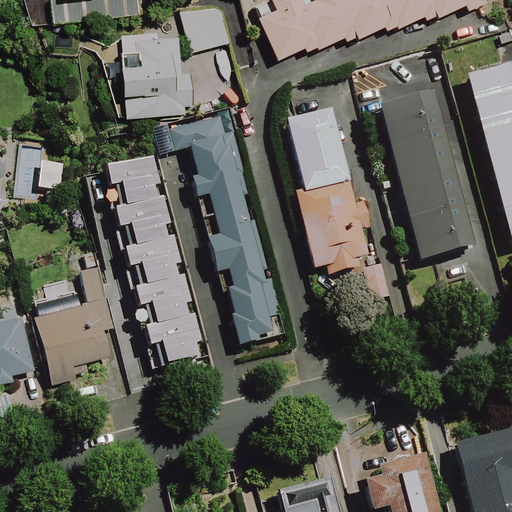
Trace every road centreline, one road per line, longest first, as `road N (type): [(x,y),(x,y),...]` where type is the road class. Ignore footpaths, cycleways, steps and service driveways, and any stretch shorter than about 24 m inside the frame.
road 1 (residential): [(0,488),(511,352)]
road 2 (unknown): [(406,381),(331,97)]
